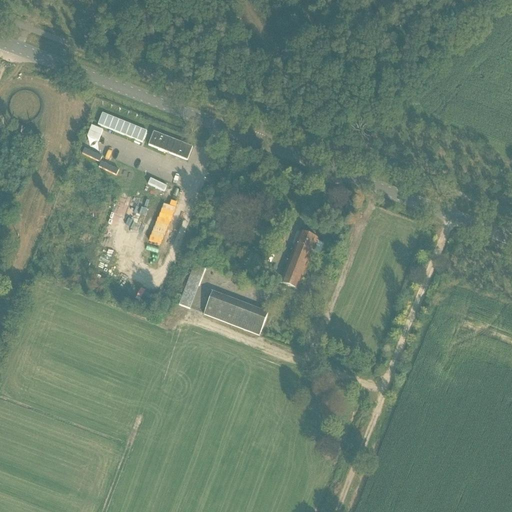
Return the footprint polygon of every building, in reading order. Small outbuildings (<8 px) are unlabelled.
[(227,0),(257,49),(276,37),(253,0),(227,0)] [(316,6),(311,9),(317,19),(323,16),(316,6)] [(297,16),(285,23),(286,24),(288,28),(289,28),(306,18),(306,17),(305,16),(303,13),(298,15),(297,16)] [(147,134),(102,115),(98,127),(143,145),(147,134)] [(193,149),(153,134),(148,148),(188,164),(193,149)] [(81,149),(80,156),(98,160),(100,153),(81,149)] [(137,174),(104,158),(98,169),(131,185),(137,174)] [(324,244),(316,241),(316,239),(300,233),(295,246),(294,246),(279,284),(298,292),(312,256),(310,255),(312,252),(320,255),(324,244)] [(178,305),(189,309),(204,271),(193,266),(178,305)] [(310,280),(322,284),(325,278),(313,273),(310,280)] [(203,314),(258,336),(267,314),(211,292),(203,314)] [(172,393),(222,410),(235,370),(186,353),(172,393)]
